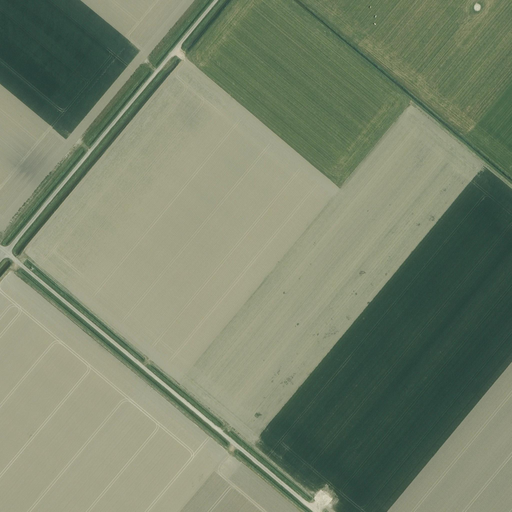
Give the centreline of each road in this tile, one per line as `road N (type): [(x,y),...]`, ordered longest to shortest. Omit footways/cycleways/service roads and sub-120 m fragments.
road 1 (unclassified): [(314,511),(5,253)]
road 2 (unclassified): [(5,253),(217,0)]
